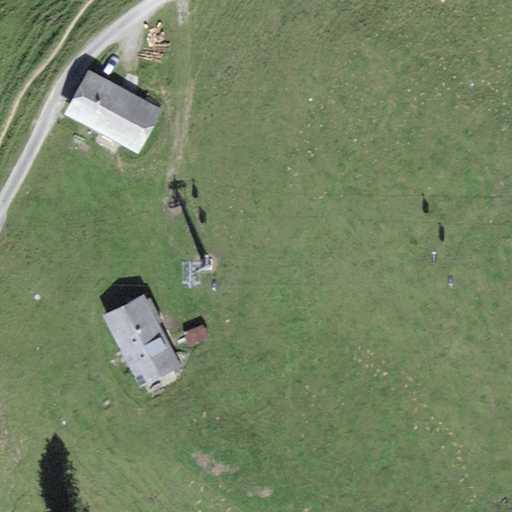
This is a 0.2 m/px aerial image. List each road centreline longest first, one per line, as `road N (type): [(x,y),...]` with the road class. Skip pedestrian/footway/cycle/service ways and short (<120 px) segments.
road 1 (track): [(152,0),(97,43),(52,100),(0,200)]
road 2 (track): [(182,0),(168,239)]
